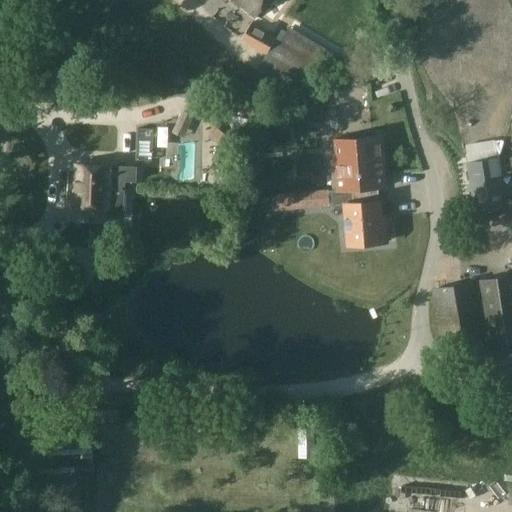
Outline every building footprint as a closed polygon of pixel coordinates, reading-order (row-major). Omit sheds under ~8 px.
[(231,0),(255,17),(268,0),(231,0)] [(268,56),(263,65),(308,88),(321,64),(341,77),(349,63),(289,27),(281,41),(277,39),(278,38),(252,24),(241,42),(268,56)] [(329,82),(310,90),(316,103),(335,95),(329,82)] [(379,188),(387,187),(382,137),(333,142),(337,192),(351,190),(352,203),(344,204),(348,247),(378,244),(376,217),(382,217),(381,201),(380,201),(379,188)] [(250,156),(258,157),(260,147),(252,146),(250,156)] [(466,163),(474,212),(508,209),(500,158),(466,163)] [(136,182),(137,168),(89,165),(88,173),(76,172),(73,207),(109,210),(108,218),(123,219),(125,181),(136,182)] [(511,275),(432,290),(439,347),(484,339),(486,348),(511,343),(511,275)] [(0,395),(1,395),(11,345),(0,342),(0,395)] [(495,388),(511,380),(511,351),(484,357),(478,371),(495,388)]
